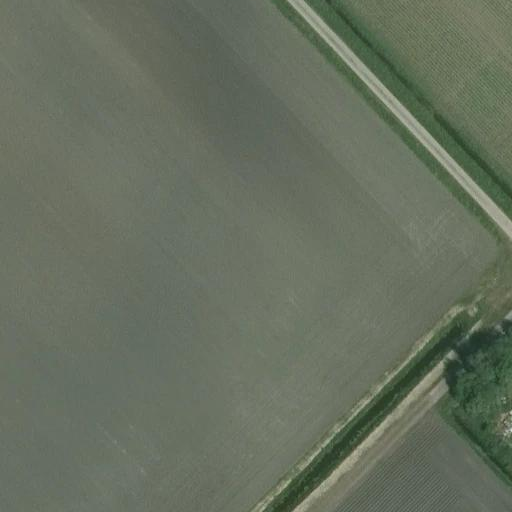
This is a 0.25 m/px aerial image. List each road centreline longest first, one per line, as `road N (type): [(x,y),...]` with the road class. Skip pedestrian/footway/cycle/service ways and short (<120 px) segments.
road 1 (unclassified): [(511,240),(288,0)]
road 2 (unclassified): [(333,511),(511,320)]
